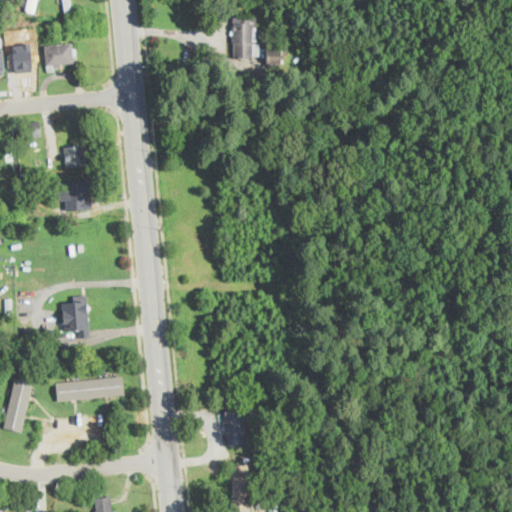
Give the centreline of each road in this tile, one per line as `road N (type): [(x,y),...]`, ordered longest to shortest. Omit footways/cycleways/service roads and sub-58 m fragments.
road 1 (secondary): [(124,0),(172,511)]
road 2 (residential): [(0,469),(31,475),(168,460)]
road 3 (residential): [(0,107),(134,94)]
